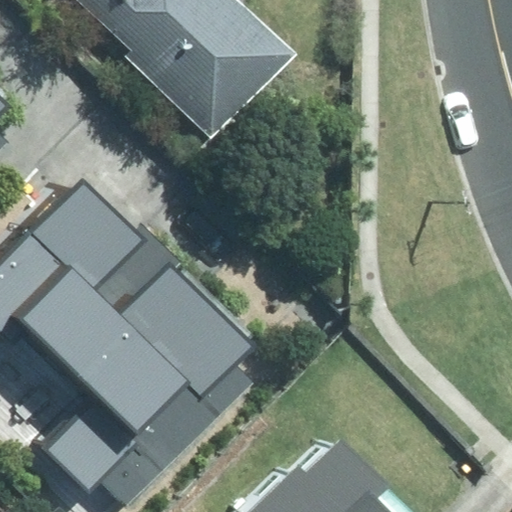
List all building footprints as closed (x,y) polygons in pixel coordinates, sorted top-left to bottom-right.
[(103,0),(162,62),(228,0),(103,0)] [(0,100),(1,99),(0,98),(0,155),(13,141),(0,128),(0,100)] [(272,362),(83,166),(0,246),(0,359),(5,354),(64,415),(38,440),(83,487),(91,479),(120,509),(272,362)] [(259,231),(196,167),(166,196),(230,260),(259,231)] [(290,285),(252,286),(253,337),(292,336),(290,285)] [(400,511),(320,427),(230,511),(203,511),(199,507),(193,511),(400,511)]
